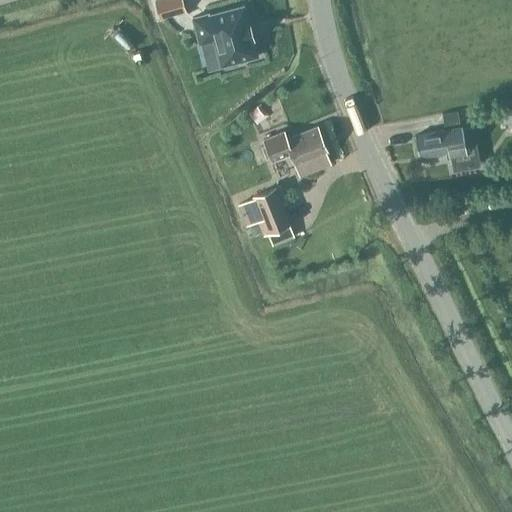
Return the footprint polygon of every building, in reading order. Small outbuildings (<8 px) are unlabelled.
[(161,18),(185,11),(182,0),(157,0),(156,0),(161,18)] [(193,18),(193,20),(200,45),(202,45),(209,70),(221,67),(225,66),(225,69),(238,65),(238,62),(258,57),(253,39),(254,39),(249,23),(244,6),(209,15),(209,14),(193,18)] [(265,118),(257,106),(249,112),(257,124),(265,118)] [(511,123),(511,108),(500,111),(502,125),(511,123)] [(460,124),(458,112),(443,114),(445,127),(460,124)] [(403,117),(403,128),(430,127),(430,116),(403,117)] [(287,139),(284,131),(264,139),(273,162),(292,154),(300,176),(331,164),(326,152),(328,152),(318,126),(287,139)] [(418,157),(446,153),(447,158),(451,157),(453,171),(480,166),(473,127),(460,129),(460,127),(415,135),(418,157)] [(253,196),(253,199),(238,205),(246,225),(258,220),(263,235),(267,234),(289,225),(275,188),(253,196)]
